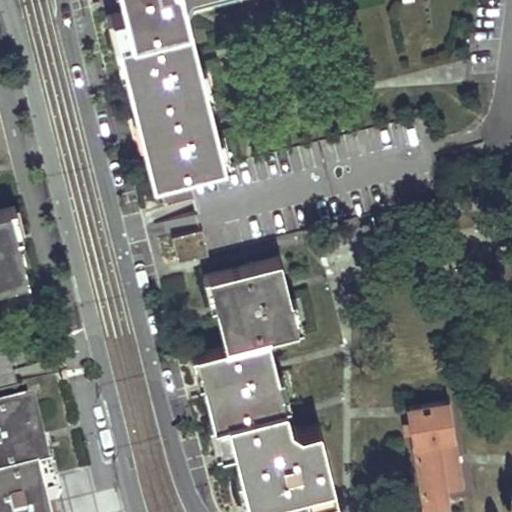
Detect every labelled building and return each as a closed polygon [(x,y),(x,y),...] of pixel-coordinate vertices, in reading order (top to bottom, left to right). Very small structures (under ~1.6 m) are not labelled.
[(115,43),(189,24),(184,6),(186,0),(121,0),(124,10),(108,14),(115,43)] [(189,24),(115,43),(122,71),(126,71),(131,90),(137,112),(133,113),(140,141),(144,140),(148,158),(155,183),(158,181),(228,163),(221,134),(216,134),(206,94),(211,93),(204,65),(199,66),(189,24)] [(170,227),(178,258),(273,234),(443,191),(437,169),(435,163),(431,146),(429,139),(423,114),(228,163),(158,181),(164,204),(194,196),(195,204),(197,211),(168,218),(170,227)] [(0,281),(28,275),(19,238),(10,204),(0,206),(0,281)] [(225,342),(266,332),(300,323),(293,296),(290,296),(279,255),(212,271),(218,297),(214,298),(216,309),(225,342)] [(3,328),(0,328),(0,412),(0,410),(0,386),(17,383),(15,375),(11,360),(9,351),(3,328)] [(216,418),(284,402),(287,402),(281,373),(276,374),(266,332),(225,342),(193,349),(204,387),(212,419),(216,418)] [(412,430),(424,506),(445,503),(444,485),(461,483),(457,461),(456,456),(444,391),(405,397),(409,418),(412,430)] [(284,402),(216,418),(223,444),(233,442),(235,454),(239,471),(243,470),(251,498),(304,485),(307,496),(336,489),(318,420),(299,425),(287,418),(284,402)] [(0,486),(49,474),(40,439),(31,404),(0,412),(0,486)] [(409,418),(401,420),(404,432),(412,430),(409,418)] [(49,474),(0,486),(0,511),(55,511),(53,503),(57,503),(49,474)]
